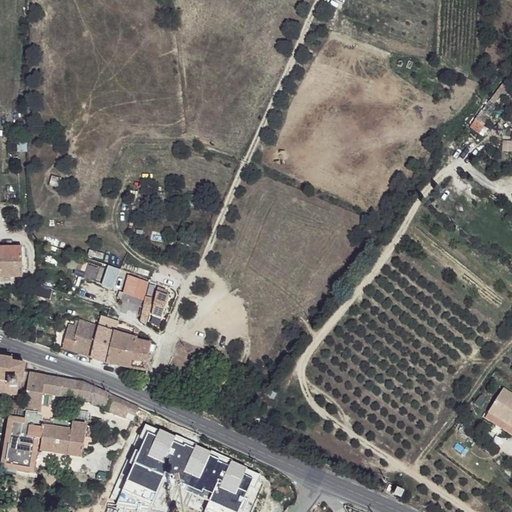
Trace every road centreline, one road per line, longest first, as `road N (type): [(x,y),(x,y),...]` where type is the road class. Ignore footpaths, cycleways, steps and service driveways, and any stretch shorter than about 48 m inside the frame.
road 1 (unknown): [(511,200),(458,174),(432,189),(300,366),(313,404),(460,511)]
road 2 (track): [(143,400),(188,282),(322,0)]
road 3 (primary): [(0,344),(403,511)]
